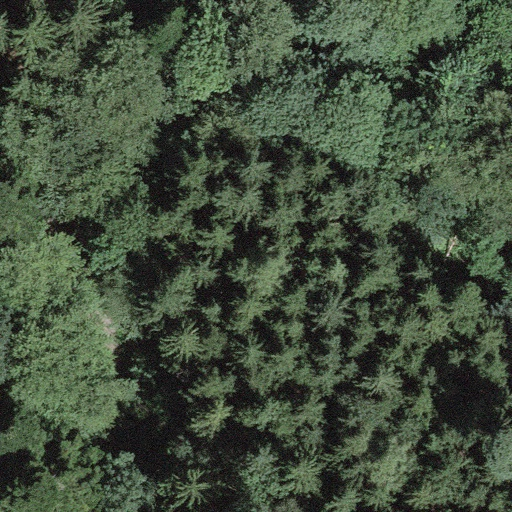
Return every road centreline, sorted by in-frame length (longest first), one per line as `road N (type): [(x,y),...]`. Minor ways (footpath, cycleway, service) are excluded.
road 1 (track): [(0,127),(120,337),(139,409),(129,511)]
road 2 (track): [(228,0),(279,28),(511,94)]
road 3 (track): [(139,409),(74,511)]
